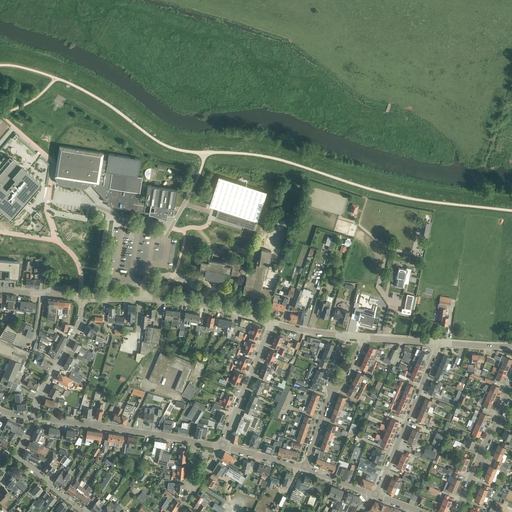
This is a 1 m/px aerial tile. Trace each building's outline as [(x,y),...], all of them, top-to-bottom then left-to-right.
[(137,209),(138,201),(140,191),(144,191),(144,187),(141,187),(142,177),(138,176),(140,159),(109,154),(103,153),(59,146),(55,176),(59,184),(86,188),(89,185),(94,185),(104,197),(103,201),(107,202),(107,205),(122,207),(122,209),(129,210),(129,209),(137,210),(137,209)] [(0,218),(5,213),(12,219),(13,219),(42,185),(41,184),(13,160),(0,174),(0,218)] [(218,176),(209,205),(219,208),(216,217),(254,229),(266,191),(218,176)] [(138,201),(137,209),(144,210),(144,211),(148,212),(149,212),(149,214),(154,215),(166,219),(167,215),(173,216),(173,213),(178,189),(147,185),(145,202),(138,201)] [(359,206),(352,204),(350,212),(356,214),(359,206)] [(421,222),(419,233),(426,234),(428,224),(421,222)] [(328,245),(327,249),(332,250),(334,237),(327,236),(325,244),(328,245)] [(206,270),(205,277),(223,280),(225,272),(231,273),(231,275),(238,276),(239,274),(241,273),(245,274),(247,276),(245,285),(244,285),(243,294),(251,296),(251,297),(260,298),(262,291),(261,291),(261,288),(262,288),(263,280),(266,280),(271,251),(262,249),(260,261),(257,260),(255,272),(252,271),(252,273),(247,272),(248,269),(246,267),(245,267),(243,267),(242,266),(240,264),(233,263),(232,263),(212,260),(212,259),(202,257),(201,260),(200,269),(206,270)] [(11,261),(0,260),(0,268),(10,270),(9,277),(18,278),(20,262),(11,261)] [(397,279),(396,286),(403,287),(404,279),(405,279),(406,275),(410,276),(411,269),(406,268),(406,269),(398,268),(396,279),(397,279)] [(302,291),(298,289),(292,306),(289,305),(288,310),(291,311),(297,312),(296,315),(290,313),(289,321),(296,323),(297,320),(299,311),(300,309),(292,307),(292,306),(297,308),(297,307),(298,304),(302,294),(301,294),(302,291)] [(408,291),(407,294),(406,299),(413,300),(415,293),(408,291)] [(16,295),(7,294),(6,299),(6,302),(7,302),(6,307),(11,308),(11,310),(14,310),(15,308),(16,303),(15,303),(16,300),(16,295)] [(273,312),(276,313),(280,303),(277,302),(278,300),(277,300),(279,295),(275,294),(272,302),(273,302),(272,304),(270,310),(273,311),(273,312)] [(280,303),(276,313),(279,314),(279,313),(282,314),(285,305),(286,306),(288,298),(285,297),(283,302),(282,302),(282,303),(280,303)] [(56,319),(57,311),(52,310),(53,306),(54,303),(53,303),(54,299),(48,298),(46,318),(49,319),(49,321),(56,322),(56,319)] [(26,310),(27,301),(21,301),(21,302),(17,302),(17,305),(17,310),(20,311),(20,309),(26,310)] [(27,301),(26,310),(32,310),(31,312),(35,312),(36,304),(33,303),(33,302),(27,301)] [(320,301),(318,308),(322,309),(320,316),(327,318),(332,303),(326,301),(326,303),(320,301)] [(135,305),(128,305),(128,316),(126,315),(125,320),(134,320),(135,306),(135,305)] [(115,314),(115,307),(109,307),(109,314),(108,314),(108,322),(112,322),(112,321),(116,321),(116,316),(116,314),(115,314)] [(360,320),(359,322),(371,324),(373,313),(363,311),(363,309),(354,307),(353,313),(358,314),(358,320),(360,320)] [(446,325),(447,325),(449,317),(445,316),(446,308),(440,307),(439,316),(442,316),(440,324),(444,324),(444,325),(446,325)] [(142,340),(140,353),(137,352),(136,360),(140,362),(144,356),(147,354),(153,349),(156,343),(159,343),(160,337),(161,328),(147,326),(148,320),(150,320),(150,321),(154,321),(155,308),(148,308),(148,312),(147,312),(147,315),(142,315),(141,327),(146,328),(144,341),(142,340)] [(336,308),(333,317),(338,318),(338,317),(339,317),(338,321),(346,323),(349,312),(336,308)] [(166,309),(165,320),(172,321),(173,310),(166,310),(166,309)] [(177,327),(180,328),(181,327),(182,319),(179,319),(180,311),(173,310),(172,321),(171,324),(177,325),(177,327)] [(300,311),(299,311),(297,320),(296,323),(302,324),(303,319),(305,311),(300,310),(300,311)] [(184,319),(182,319),(181,327),(180,328),(179,335),(182,336),(185,322),(191,323),(191,321),(193,313),(185,312),(184,319)] [(193,313),(191,321),(198,322),(200,314),(193,313)] [(124,317),(116,316),(116,321),(115,327),(123,328),(123,329),(133,330),(134,327),(123,326),(124,317)] [(215,326),(214,326),(213,326),(214,317),(208,316),(206,326),(200,325),(198,331),(201,332),(201,335),(204,336),(205,333),(206,329),(214,331),(215,326)] [(218,329),(223,330),(225,319),(219,318),(218,324),(215,323),(214,326),(215,326),(214,331),(213,335),(214,335),(214,334),(215,331),(217,332),(218,332),(218,329)] [(225,319),(223,330),(228,331),(228,334),(231,334),(232,331),(233,331),(234,327),(230,326),(232,321),(225,319)] [(18,370),(23,372),(20,371),(29,351),(12,344),(19,327),(8,323),(0,335),(0,353),(10,358),(3,376),(10,379),(7,386),(11,388),(11,387),(13,382),(18,370)] [(67,331),(69,324),(62,323),(61,330),(67,331)] [(398,323),(397,332),(409,334),(410,324),(398,323)] [(252,331),(259,333),(262,328),(253,324),(253,327),(254,327),(253,329),(252,331)] [(93,328),(87,325),(84,332),(90,335),(91,332),(96,334),(99,327),(95,325),(93,328)] [(25,337),(31,339),(34,332),(28,330),(25,337)] [(257,339),(259,333),(252,331),(251,334),(249,333),(248,335),(257,339)] [(55,333),(53,337),(56,338),(56,337),(59,339),(65,343),(68,338),(62,334),(61,336),(55,333)] [(276,334),(274,340),(281,342),(282,339),(284,340),(286,335),(281,333),(280,335),(276,334)] [(56,337),(56,338),(54,340),(58,342),(56,344),(56,345),(62,349),(65,343),(59,339),(56,337)] [(323,346),(331,350),(332,347),(333,347),(334,344),(333,344),(334,344),(327,342),(326,345),(322,343),(323,340),(321,340),(319,339),(310,337),(310,341),(309,342),(319,344),(319,345),(323,346)] [(246,345),(253,349),(255,343),(247,339),(246,342),(247,342),(246,345)] [(278,348),(281,342),(274,340),(271,345),(278,348)] [(81,345),(75,341),(72,348),(78,351),(79,350),(85,353),(84,356),(94,359),(96,354),(87,350),(80,347),(81,345)] [(52,345),(50,347),(53,349),(52,350),(59,354),(62,349),(56,345),(56,344),(53,342),(52,345)] [(250,354),(253,349),(246,345),(244,349),(243,349),(242,351),(250,354)] [(323,346),(319,345),(317,348),(311,345),(310,349),(316,351),(319,352),(320,349),(324,351),(323,353),(329,356),(329,355),(330,353),(331,350),(323,346)] [(381,354),(377,352),(379,349),(370,345),(369,348),(367,351),(376,355),(380,357),(381,354)] [(56,359),(59,354),(52,350),(53,349),(50,347),(48,350),(51,352),(50,355),(56,359)] [(270,349),(268,355),(274,358),(277,352),(270,349)] [(416,352),(415,354),(425,359),(426,356),(427,353),(421,350),(420,353),(416,352)] [(174,357),(160,351),(148,380),(159,384),(168,364),(182,371),(174,389),(182,393),(193,368),(194,368),(196,364),(175,355),(174,357)] [(376,355),(367,351),(366,354),(365,356),(374,361),(374,360),(376,355)] [(45,355),(39,352),(38,355),(35,359),(39,361),(39,360),(42,362),(40,365),(47,369),(50,363),(46,361),(47,360),(43,358),(45,355)] [(239,354),(238,358),(240,359),(239,361),(247,364),(249,358),(239,354)] [(412,360),(416,362),(422,364),(423,364),(424,361),(425,359),(415,354),(412,360)] [(471,371),(474,372),(474,368),(477,368),(477,364),(478,354),(472,354),(471,360),(475,361),(475,363),(475,364),(468,364),(467,370),(471,371)] [(76,366),(80,367),(77,365),(78,364),(74,362),(76,358),(70,355),(67,361),(76,366)] [(272,363),(274,358),(268,355),(265,361),(272,363)] [(444,355),(442,360),(448,363),(450,357),(444,355)] [(374,361),(365,356),(364,359),(362,362),(369,365),(371,366),(373,363),(374,364),(373,366),(375,368),(378,362),(374,360),(374,361)] [(502,361),(509,364),(511,359),(505,356),(502,361)] [(327,361),(321,359),(319,364),(325,367),(326,364),(327,361)] [(442,360),(439,366),(445,368),(448,363),(442,360)] [(81,367),(80,367),(76,366),(67,361),(63,367),(72,371),(70,374),(75,376),(81,379),(86,381),(85,381),(86,379),(82,377),(82,376),(77,374),(81,367)] [(244,369),(247,364),(239,361),(238,364),(237,364),(236,366),(244,369)] [(509,364),(502,361),(500,367),(507,370),(509,364)] [(369,365),(362,362),(361,364),(360,367),(366,370),(369,365)] [(416,362),(414,367),(420,370),(421,367),(423,364),(422,364),(416,362)] [(261,370),(268,373),(271,374),(273,368),(270,367),(268,366),(264,364),(261,370)] [(413,370),(412,373),(418,376),(418,375),(419,372),(420,370),(414,367),(411,366),(410,369),(413,370)] [(449,377),(449,378),(450,377),(452,378),(453,375),(447,372),(448,369),(445,368),(439,366),(437,371),(450,376),(449,377)] [(507,370),(500,367),(499,370),(498,372),(505,375),(507,370)] [(313,370),(311,373),(321,376),(322,374),(323,371),(317,368),(316,371),(313,370)] [(35,390),(38,384),(27,378),(28,375),(23,372),(18,370),(13,382),(18,384),(21,378),(27,382),(26,385),(35,390)] [(233,376),(240,379),(243,373),(234,370),(233,372),(234,372),(233,376)] [(268,373),(261,370),(259,376),(270,380),(271,377),(267,376),(268,373)] [(320,379),(321,376),(311,373),(311,372),(308,371),(306,377),(308,378),(309,378),(310,375),(313,377),(312,379),(318,382),(320,379)] [(450,376),(437,371),(435,376),(441,379),(443,380),(444,377),(449,379),(449,378),(449,377),(450,376)] [(61,373),(59,372),(55,379),(57,380),(58,379),(62,381),(61,382),(69,386),(73,379),(65,374),(64,375),(61,373)] [(361,380),(365,383),(365,382),(366,383),(367,380),(368,381),(371,376),(364,373),(363,375),(358,372),(357,372),(356,375),(355,377),(361,380)] [(503,380),(505,375),(498,372),(497,375),(496,377),(503,380)] [(238,385),(240,379),(233,376),(231,379),(230,379),(229,381),(238,385)] [(358,386),(361,380),(355,377),(353,380),(352,383),(358,386)] [(309,378),(308,378),(307,379),(305,383),(310,385),(316,388),(316,387),(317,385),(318,382),(312,379),(312,380),(309,378)] [(264,389),(268,390),(270,387),(266,385),(267,383),(257,379),(255,385),(264,389)] [(401,380),(398,386),(401,387),(402,384),(406,386),(405,389),(411,391),(412,388),(413,385),(407,383),(401,380)] [(433,381),(430,387),(443,392),(444,390),(440,388),(441,385),(439,384),(433,381)] [(196,389),(197,387),(189,382),(182,394),(190,399),(196,389)] [(457,384),(456,388),(461,390),(463,386),(464,383),(461,382),(460,385),(457,384)] [(50,390),(48,394),(55,397),(58,390),(60,386),(54,383),(51,390),(51,391),(50,390)] [(351,385),(349,388),(355,391),(358,386),(352,383),(351,385)] [(484,386),(483,386),(497,392),(499,386),(492,383),(490,386),(485,384),(484,386)] [(266,395),(267,393),(263,392),(264,389),(255,385),(253,390),(266,395)] [(397,390),(396,391),(409,397),(410,394),(411,391),(405,389),(404,391),(400,389),(401,387),(398,386),(397,389),(394,387),(395,386),(393,385),(392,387),(395,388),(395,389),(397,390)] [(497,392),(483,386),(482,389),(485,391),(485,390),(488,391),(487,394),(494,397),(497,392)] [(443,393),(443,392),(430,387),(428,392),(434,395),(435,392),(447,397),(448,394),(443,393)] [(68,390),(64,388),(62,392),(61,393),(67,396),(69,391),(68,390)] [(355,391),(349,388),(348,391),(347,393),(347,394),(352,397),(355,391)] [(220,397),(224,398),(231,401),(233,396),(229,394),(222,391),(220,397)] [(388,391),(387,394),(393,397),(396,398),(401,400),(406,402),(408,399),(409,397),(396,391),(395,394),(393,393),(388,391)] [(303,396),(317,401),(319,395),(313,392),(311,395),(306,393),(305,394),(304,394),(303,396)] [(461,395),(460,399),(465,401),(468,403),(470,399),(464,396),(465,393),(463,392),(462,395),(461,395)] [(20,394),(14,395),(16,403),(17,403),(17,405),(18,410),(27,409),(26,401),(23,402),(22,393),(20,394)] [(485,393),(482,398),(492,402),(494,397),(487,394),(485,393)] [(249,399),(256,402),(262,405),(263,402),(257,399),(258,396),(251,394),(249,399)] [(305,403),(308,405),(315,407),(317,401),(303,396),(298,394),(297,397),(302,399),(302,398),(306,400),(305,403)] [(337,401),(351,406),(352,403),(349,402),(344,401),(346,397),(339,395),(337,401)] [(429,406),(433,407),(436,408),(437,406),(434,405),(434,404),(430,403),(432,400),(426,397),(423,403),(429,405),(429,406)] [(482,398),(480,397),(478,401),(480,402),(479,403),(490,408),(492,402),(482,398)] [(59,403),(58,402),(46,398),(44,406),(52,409),(53,406),(58,407),(59,403)] [(224,398),(223,400),(220,398),(219,403),(224,405),(228,407),(231,401),(224,398)] [(86,402),(86,399),(83,399),(80,409),(84,409),(84,415),(90,416),(92,408),(88,407),(89,403),(86,402)] [(249,399),(247,405),(253,408),(256,402),(249,399)] [(403,410),(404,408),(398,405),(394,404),(391,402),(391,403),(381,399),(380,400),(389,404),(387,407),(392,409),(393,406),(397,408),(396,411),(402,413),(403,410)] [(406,402),(401,400),(399,403),(392,400),(391,402),(398,405),(404,408),(405,405),(406,402)] [(335,407),(341,409),(343,406),(350,408),(351,406),(337,401),(335,407)] [(195,402),(186,416),(197,423),(206,408),(201,405),(195,402)] [(121,416),(119,422),(119,423),(119,422),(125,424),(128,417),(125,416),(127,411),(130,412),(133,414),(136,407),(137,407),(138,405),(136,404),(135,407),(133,406),(126,403),(123,415),(122,415),(121,416)] [(256,413),(257,409),(256,409),(253,408),(247,405),(244,411),(257,416),(258,414),(256,413)] [(308,405),(307,407),(304,406),(303,407),(299,406),(299,408),(313,413),(315,407),(308,405)] [(112,420),(119,422),(121,416),(120,415),(122,409),(119,407),(116,413),(115,413),(114,413),(113,415),(113,416),(112,420)] [(152,407),(152,408),(150,408),(145,407),(145,412),(144,412),(143,420),(144,420),(152,421),(153,421),(154,414),(160,415),(160,408),(152,407)] [(219,409),(213,407),(211,412),(214,414),(217,415),(216,419),(222,421),(225,414),(218,411),(219,409)] [(341,409),(335,407),(333,413),(339,415),(341,409)] [(421,408),(419,414),(427,417),(428,414),(426,413),(427,411),(421,408)] [(473,415),(486,420),(488,415),(481,411),(479,414),(474,412),(473,415)] [(249,426),(253,415),(245,412),(243,416),(242,416),(235,433),(232,433),(230,441),(236,443),(239,431),(246,434),(249,426)] [(339,415),(333,413),(330,419),(337,422),(338,419),(342,420),(342,419),(347,421),(347,423),(349,424),(351,420),(347,418),(343,417),(339,415)] [(295,418),(309,423),(312,417),(305,415),(302,414),(300,417),(296,416),(295,418)] [(430,422),(431,420),(431,419),(428,418),(427,417),(419,414),(416,419),(422,422),(429,424),(430,422)] [(162,418),(159,422),(162,423),(164,423),(163,430),(170,432),(171,427),(173,427),(173,426),(175,427),(175,422),(173,421),(174,420),(165,419),(165,416),(163,415),(162,418)] [(253,415),(249,426),(255,428),(260,418),(253,415)] [(486,420),(473,415),(471,418),(474,419),(474,418),(477,420),(476,422),(483,425),(486,420)] [(391,420),(389,423),(396,426),(399,421),(388,416),(387,419),(391,420)] [(309,423),(295,418),(294,421),(302,423),(300,427),(307,430),(309,423)] [(10,429),(14,422),(8,419),(6,423),(5,425),(4,424),(1,429),(5,431),(6,427),(10,429)] [(471,426),(481,430),(483,425),(476,422),(473,421),(471,426)] [(10,435),(12,437),(19,425),(14,422),(10,429),(13,431),(12,433),(11,433),(10,435)] [(186,434),(188,423),(182,422),(181,427),(178,427),(176,426),(175,428),(178,429),(177,433),(186,434)] [(327,429),(341,435),(345,436),(347,431),(343,429),(342,432),(334,429),(336,425),(329,423),(327,429)] [(394,431),(396,426),(389,423),(387,429),(394,431)] [(19,425),(12,437),(16,439),(17,436),(16,435),(17,433),(21,435),(22,433),(25,428),(19,425)] [(37,425),(34,431),(41,434),(48,438),(48,435),(48,434),(43,431),(44,428),(37,425)] [(195,432),(194,437),(201,438),(202,435),(206,436),(207,428),(203,428),(198,426),(196,425),(195,432)] [(479,436),(481,430),(471,426),(469,425),(467,428),(469,429),(468,431),(472,433),(471,433),(479,436)] [(59,439),(60,430),(57,430),(57,428),(50,427),(49,429),(49,433),(48,434),(48,435),(56,436),(55,438),(59,439)] [(307,430),(300,427),(299,430),(295,429),(292,428),(291,431),(305,435),(307,430)] [(410,435),(417,438),(421,428),(418,427),(416,430),(413,428),(410,435)] [(327,429),(325,436),(331,438),(333,434),(340,437),(341,435),(327,429)] [(387,429),(385,434),(392,437),(394,431),(387,429)] [(67,431),(63,431),(61,440),(66,441),(66,439),(74,440),(75,431),(67,430),(67,431)] [(94,438),(95,431),(87,430),(86,441),(93,442),(94,438)] [(511,433),(504,430),(501,436),(509,440),(511,436),(511,433)] [(35,441),(37,442),(41,434),(34,431),(32,437),(34,438),(33,440),(35,441)] [(95,431),(94,438),(98,438),(97,443),(100,443),(102,432),(95,431)] [(305,435),(291,431),(290,433),(294,434),(293,435),(297,436),(296,439),(303,442),(305,435)] [(438,439),(435,445),(439,446),(444,435),(436,432),(434,437),(438,439)] [(115,445),(116,434),(109,433),(108,440),(107,444),(115,445)] [(116,434),(115,445),(119,446),(122,446),(124,435),(116,434)] [(258,435),(253,434),(251,438),(249,446),(255,447),(256,445),(259,446),(261,441),(257,440),(258,435)] [(390,442),(392,437),(385,434),(383,439),(382,439),(390,442)] [(127,440),(127,444),(127,446),(130,447),(131,442),(136,443),(137,441),(138,436),(128,435),(127,440)] [(417,438),(410,435),(407,441),(411,442),(410,445),(413,447),(417,438)] [(8,442),(0,436),(0,440),(0,441),(0,444),(6,448),(9,444),(7,443),(8,442)] [(287,443),(288,441),(289,439),(283,437),(280,436),(278,442),(277,445),(281,446),(283,438),(287,439),(286,443),(284,442),(283,447),(279,446),(278,453),(284,455),(286,448),(287,443)] [(322,442),(329,444),(331,438),(325,436),(322,442)] [(464,444),(472,448),(475,440),(468,437),(467,438),(465,437),(464,439),(466,440),(464,444)] [(168,463),(170,459),(169,459),(171,454),(163,452),(164,448),(165,449),(167,441),(155,439),(154,443),(154,446),(152,453),(156,454),(160,455),(157,464),(167,466),(167,465),(168,465),(168,463)] [(390,442),(382,439),(380,444),(387,447),(390,442)] [(37,442),(35,441),(34,443),(30,441),(27,447),(36,451),(38,447),(43,449),(44,445),(37,442)] [(275,453),(277,445),(278,442),(275,441),(273,446),(265,443),(262,450),(272,453),(272,452),(275,453)] [(293,450),(294,446),(295,442),(292,441),(290,449),(286,448),(284,455),(291,457),(292,450),(293,450)] [(329,444),(322,442),(320,448),(330,451),(332,448),(338,450),(339,448),(333,445),(329,444)] [(498,444),(495,450),(503,453),(507,444),(503,442),(502,445),(498,444)] [(355,445),(355,446),(353,450),(351,457),(356,459),(361,448),(355,445)] [(95,456),(97,454),(100,449),(97,447),(92,454),(95,456)] [(374,456),(382,459),(385,454),(383,453),(384,450),(381,449),(377,447),(375,450),(373,449),(371,454),(374,456)] [(424,455),(433,458),(436,452),(426,449),(424,455)] [(45,462),(47,459),(39,456),(39,457),(36,456),(31,454),(31,453),(25,450),(22,456),(28,459),(29,459),(37,463),(39,459),(45,462)] [(299,452),(293,450),(292,450),(291,457),(298,459),(299,452)] [(315,464),(321,466),(326,452),(320,450),(318,453),(319,454),(315,464)] [(503,453),(495,450),(493,457),(496,458),(495,462),(507,468),(509,464),(504,462),(507,455),(503,453)] [(226,465),(230,468),(237,472),(238,470),(238,469),(239,467),(233,463),(235,460),(231,457),(232,456),(225,451),(221,458),(227,463),(226,465)] [(399,459),(407,462),(411,453),(407,451),(406,454),(402,453),(399,459)] [(44,463),(47,465),(44,469),(47,471),(46,472),(48,474),(49,473),(50,474),(55,467),(52,465),(54,462),(51,460),(53,458),(56,454),(53,452),(47,459),(45,462),(44,463)] [(321,466),(327,469),(329,462),(326,461),(328,457),(329,453),(326,452),(321,466)] [(459,461),(467,464),(469,458),(466,456),(467,453),(463,452),(459,461)] [(63,464),(68,457),(65,455),(60,461),(63,464)] [(68,458),(68,457),(63,464),(66,466),(71,460),(72,461),(74,458),(70,455),(68,458)] [(332,455),(329,462),(327,469),(333,471),(336,465),(332,463),(335,456),(332,455)] [(364,463),(369,465),(370,464),(377,467),(378,464),(380,465),(382,459),(374,456),(372,461),(366,458),(366,459),(363,458),(361,461),(365,462),(364,463)] [(100,466),(102,462),(95,458),(93,461),(95,462),(94,463),(100,466)] [(243,485),(244,483),(252,471),(253,466),(249,465),(250,461),(244,459),(242,466),(242,470),(247,472),(245,477),(242,475),(238,481),(243,485)] [(407,462),(399,459),(397,466),(400,467),(399,470),(403,472),(407,462)] [(345,478),(348,468),(350,463),(343,460),(342,463),(338,461),(335,469),(336,468),(338,469),(337,472),(340,473),(339,475),(341,476),(341,477),(345,478)] [(370,480),(375,482),(377,474),(374,473),(375,468),(369,465),(364,463),(365,462),(361,461),(360,460),(357,468),(365,471),(367,472),(371,474),(369,478),(371,478),(370,480)] [(464,471),(467,464),(459,461),(455,471),(459,472),(460,469),(464,471)] [(222,476),(224,472),(227,468),(218,462),(213,470),(222,476)] [(507,468),(495,462),(493,466),(489,465),(486,471),(497,476),(500,469),(506,472),(507,468)] [(178,463),(174,463),(168,463),(168,465),(172,466),(171,468),(173,468),(172,471),(177,471),(185,472),(185,466),(178,465),(178,463)] [(265,465),(259,463),(256,473),(259,474),(259,472),(262,473),(265,465)] [(348,468),(345,478),(349,480),(355,465),(350,463),(348,468)] [(75,475),(78,476),(78,477),(84,467),(80,465),(79,468),(75,475)] [(270,467),(265,465),(262,473),(262,475),(264,476),(267,477),(269,472),(270,467)] [(452,471),(439,466),(438,469),(451,475),(452,471)] [(240,474),(237,472),(230,468),(229,469),(226,473),(229,475),(238,481),(242,475),(240,474)] [(55,482),(59,485),(68,472),(67,472),(64,469),(60,474),(55,482)] [(293,472),(287,470),(282,485),(281,485),(280,486),(281,486),(281,487),(285,488),(286,485),(286,484),(289,485),(293,472)] [(16,471),(13,475),(17,479),(21,475),(16,471)] [(367,472),(365,471),(364,474),(366,475),(365,478),(362,477),(361,481),(359,480),(358,484),(372,489),(375,482),(370,480),(371,478),(369,478),(371,474),(367,472)] [(495,481),(497,476),(486,471),(484,478),(487,479),(486,482),(490,484),(492,480),(495,481)] [(68,472),(59,485),(63,487),(72,475),(71,474),(68,473),(68,472)] [(99,488),(103,491),(113,476),(109,473),(99,488)] [(450,483),(458,486),(460,479),(457,478),(458,475),(454,473),(450,483)] [(209,476),(205,483),(215,489),(217,485),(214,483),(216,480),(217,481),(219,478),(212,474),(210,476),(209,476)] [(293,490),(290,496),(291,499),(293,499),(294,499),(296,500),(296,501),(298,501),(300,500),(301,498),(301,496),(298,495),(297,494),(299,488),(300,487),(308,489),(312,478),(305,475),(303,480),(298,478),(298,479),(295,487),(296,487),(295,490),(293,490)] [(11,488),(14,491),(17,488),(18,487),(22,491),(25,488),(27,486),(25,484),(23,486),(17,481),(12,476),(5,483),(11,488)] [(392,477),(389,484),(396,487),(400,477),(397,476),(395,479),(392,477)] [(271,488),(273,483),(278,484),(280,480),(270,477),(267,486),(271,488)] [(79,485),(80,483),(77,480),(73,486),(70,484),(66,490),(72,494),(77,488),(79,485)] [(455,492),(458,486),(450,483),(446,492),(450,493),(451,490),(455,492)] [(33,490),(30,487),(27,492),(35,499),(43,489),(37,484),(33,490)] [(392,496),(396,487),(389,484),(386,490),(390,492),(389,495),(392,496)] [(86,489),(79,485),(77,488),(72,494),(79,499),(83,493),(86,489)] [(480,486),(477,493),(485,496),(488,497),(490,491),(491,491),(488,489),(489,486),(485,485),(484,488),(480,486)] [(334,496),(337,488),(332,486),(328,494),(334,496)] [(11,494),(4,487),(0,491),(0,499),(3,503),(9,497),(8,497),(11,494)] [(337,502),(335,509),(336,509),(338,510),(341,501),(339,500),(343,490),(337,488),(334,496),(332,501),(335,502),(337,502)] [(83,493),(79,499),(86,504),(90,498),(87,496),(90,492),(86,489),(83,493)] [(172,494),(165,489),(163,493),(170,498),(172,494)] [(45,511),(57,498),(51,494),(48,498),(46,497),(50,493),(46,490),(41,496),(45,499),(46,500),(48,502),(45,506),(45,507),(42,510),(43,511),(45,511)] [(141,503),(148,495),(143,491),(139,495),(136,499),(141,503)] [(349,505),(353,494),(348,492),(346,497),(344,500),(347,502),(346,504),(349,505)] [(197,493),(194,499),(205,506),(209,500),(197,493)] [(481,505),(483,500),(486,502),(488,497),(485,496),(477,493),(475,499),(478,501),(477,504),(478,504),(481,505)] [(282,494),(278,503),(282,505),(287,496),(282,494)] [(307,503),(313,505),(317,496),(310,494),(307,503)] [(353,494),(349,505),(351,506),(352,503),(355,505),(350,511),(356,511),(363,502),(358,499),(359,496),(353,494)] [(441,504),(449,507),(451,500),(448,499),(449,496),(445,494),(441,504)] [(38,507),(45,499),(41,496),(34,504),(38,507)] [(171,503),(177,507),(181,502),(173,497),(172,499),(173,500),(171,503)] [(98,511),(105,504),(99,499),(95,503),(91,508),(94,511),(98,511)] [(196,509),(199,511),(200,511),(201,511),(205,506),(194,499),(191,504),(197,507),(196,509)] [(441,504),(432,500),(432,501),(439,504),(441,505),(437,511),(442,511),(443,511),(446,511),(449,507),(441,504)] [(107,505),(101,511),(110,511),(113,510),(111,508),(112,507),(115,509),(119,504),(117,502),(115,504),(111,501),(107,505)] [(377,507),(378,502),(375,501),(373,504),(368,511),(370,511),(373,511),(374,511),(378,511),(380,508),(377,507)] [(62,511),(64,511),(67,507),(65,505),(66,504),(63,502),(62,503),(62,502),(56,509),(58,511),(57,511),(62,511)] [(212,507),(217,511),(216,511),(223,511),(225,510),(220,506),(215,502),(212,507)] [(378,502),(377,507),(380,508),(378,511),(383,511),(384,511),(386,505),(378,502)] [(174,511),(177,507),(171,503),(169,507),(168,506),(167,508),(173,511),(174,511)]
